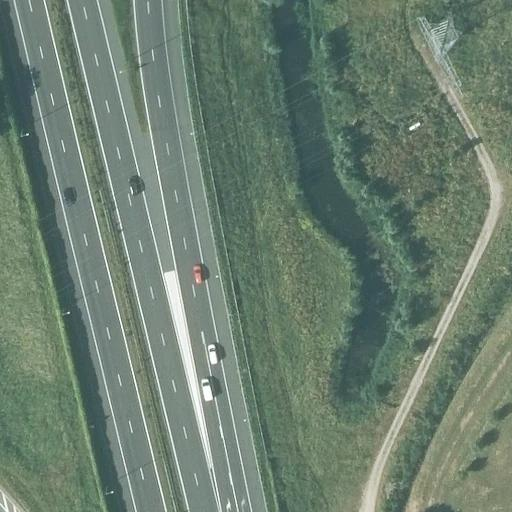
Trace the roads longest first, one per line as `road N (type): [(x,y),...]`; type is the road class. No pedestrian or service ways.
road 1 (motorway): [(27,0),(149,511)]
road 2 (motorway): [(203,511),(81,0)]
road 3 (track): [(369,511),(499,200),(493,173),(415,35)]
road 4 (motorway): [(206,511),(201,333),(161,122),(148,0)]
